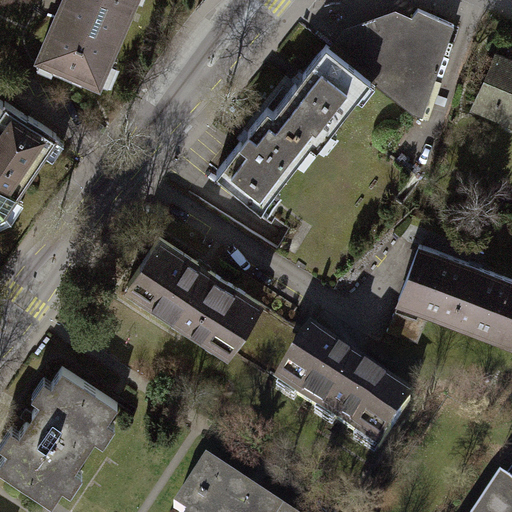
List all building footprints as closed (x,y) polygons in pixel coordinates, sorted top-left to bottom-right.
[(62,0),(35,65),(98,92),(137,0),(62,0)] [(413,109),(422,112),(454,23),(419,8),(413,15),(396,8),(342,27),(330,44),(369,75),(413,109)] [(217,169),(262,205),(316,137),(319,139),(369,75),(330,44),(328,43),(274,110),(268,105),(217,169)] [(511,58),(497,53),(476,102),(511,117),(511,58)] [(0,116),(0,214),(51,139),(5,109),(0,116)] [(126,291),(230,361),(263,312),(159,242),(126,291)] [(398,305),(511,346),(511,287),(417,253),(398,305)] [(311,339),(276,391),(376,458),(411,406),(311,339)] [(0,457),(0,470),(54,507),(119,411),(59,371),(0,457)] [(276,511),(252,496),(210,468),(180,511),(276,511)] [(478,511),(511,511),(511,475),(507,483),(500,478),(478,511)]
